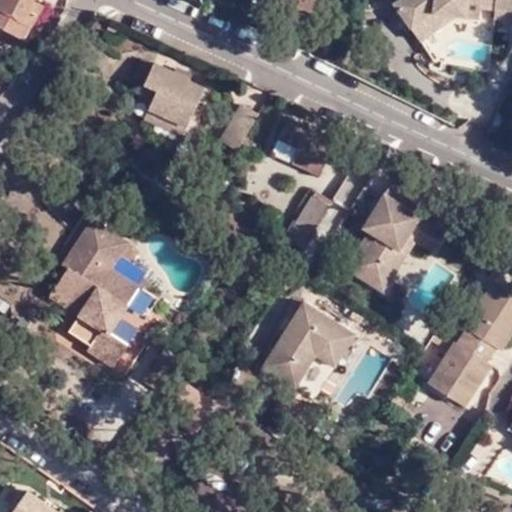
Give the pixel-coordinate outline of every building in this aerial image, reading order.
[(36,0),(0,0),(0,25),(17,35),(21,37),(40,4),(36,1),(36,0)] [(396,0),(393,2),(411,28),(433,12),(459,16),(480,18),(481,7),(481,0),(396,0)] [(481,0),(481,7),(480,18),(495,19),(496,9),(497,0),(481,0)] [(511,0),(497,0),(496,9),(511,11),(511,0)] [(511,11),(496,9),(495,19),(511,20),(511,11)] [(433,12),(411,28),(421,43),(459,16),(433,12)] [(134,77),(145,82),(154,62),(143,57),(134,77)] [(158,88),(154,99),(149,109),(187,126),(192,116),(206,88),(189,80),(190,78),(154,62),(145,82),(158,88)] [(243,104),(221,138),(235,148),(259,113),(243,104)] [(333,143),(285,121),(278,135),(299,145),(292,160),(319,172),(333,143)] [(299,145),(278,135),(272,151),(292,160),(299,145)] [(346,266),(374,284),(386,265),(382,262),(393,246),(406,255),(415,240),(433,251),(446,230),(421,214),(428,203),(393,180),(372,213),(378,217),(369,231),(346,266)] [(287,236),(303,246),(331,203),(313,192),(287,236)] [(511,216),(511,206),(501,199),(487,220),(503,231),(511,216)] [(363,226),(369,231),(378,217),(372,213),(363,226)] [(511,216),(503,231),(511,236),(511,216)] [(44,299),(73,319),(105,271),(122,246),(87,222),(57,267),(62,271),(44,299)] [(383,290),(406,255),(393,246),(382,262),(386,265),(374,284),(383,290)] [(505,263),(493,255),(489,263),(491,273),(496,275),(505,263)] [(73,319),(63,334),(84,348),(82,352),(107,368),(121,348),(103,336),(133,290),(105,271),(73,319)] [(427,381),(463,405),(489,364),(485,361),(495,346),(500,349),(511,329),(511,282),(509,284),(506,288),(495,280),(464,325),(466,326),(455,342),(454,341),(447,352),(427,381)] [(321,347),(340,358),(355,336),(304,302),(262,367),(294,387),(315,355),(321,347)] [(447,352),(454,341),(437,330),(430,341),(447,352)] [(334,367),(340,358),(321,347),(315,355),(334,367)] [(141,378),(156,389),(173,366),(165,360),(158,355),(141,378)] [(168,355),(165,360),(173,366),(176,361),(168,355)] [(182,387),(161,419),(191,440),(211,408),(182,387)]
